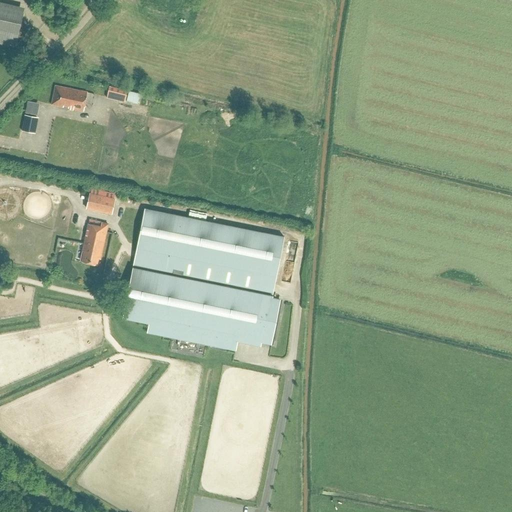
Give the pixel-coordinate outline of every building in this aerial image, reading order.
[(0,0),(0,7),(33,15),(36,3),(20,0),(0,0)] [(172,0),(173,10),(190,10),(190,0),(172,0)] [(0,8),(0,44),(15,48),(22,13),(0,8)] [(165,8),(163,16),(171,18),(173,10),(165,8)] [(55,86),(51,105),(83,111),(86,92),(55,86)] [(127,91),(109,86),(106,98),(124,102),(127,91)] [(140,93),(128,90),(126,100),(138,103),(140,93)] [(24,115),(21,131),(35,134),(38,117),(24,115)] [(90,194),(86,210),(110,215),(114,199),(90,194)] [(146,333),(235,351),(237,342),(260,347),(261,343),(270,345),(280,298),(271,297),(284,236),(144,208),(122,319),(148,324),(146,333)] [(83,250),(85,250),(82,263),(97,266),(99,259),(100,260),(107,224),(101,223),(100,227),(88,224),(83,250)]
